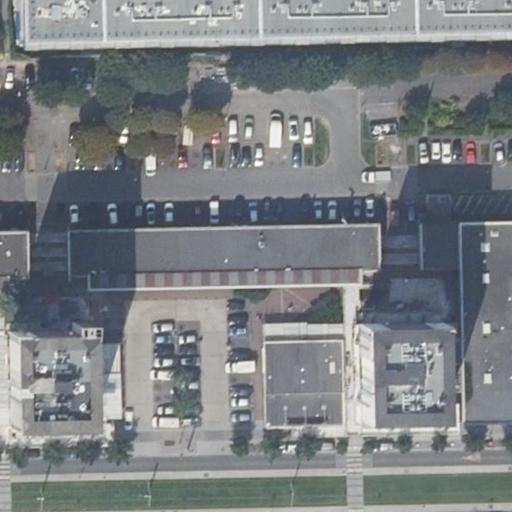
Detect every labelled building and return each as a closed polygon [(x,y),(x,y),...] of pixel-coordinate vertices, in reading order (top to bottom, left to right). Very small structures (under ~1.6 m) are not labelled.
[(511,0),(21,0),(24,48),(511,38),(511,0)] [(511,220),(419,223),(420,268),(440,267),(457,267),(459,335),(441,335),(441,365),(460,365),(461,423),(511,422),(511,220)] [(104,274),(358,269),(378,268),(378,224),(66,230),(68,275),(104,274)] [(0,275),(6,276),(27,275),(26,230),(0,230),(0,275)] [(457,267),(440,267),(441,322),(441,335),(459,335),(457,267)] [(349,286),(358,285),(358,277),(358,269),(104,274),(104,283),(105,292),(176,290),(302,287),(349,286)] [(71,329),(7,331),(10,424),(91,423),(89,345),(88,320),(70,320),(71,329)] [(441,322),(360,324),(361,419),(442,417),(441,365),(441,335),(441,322)] [(342,426),(341,340),(262,342),(263,427),(342,426)]
